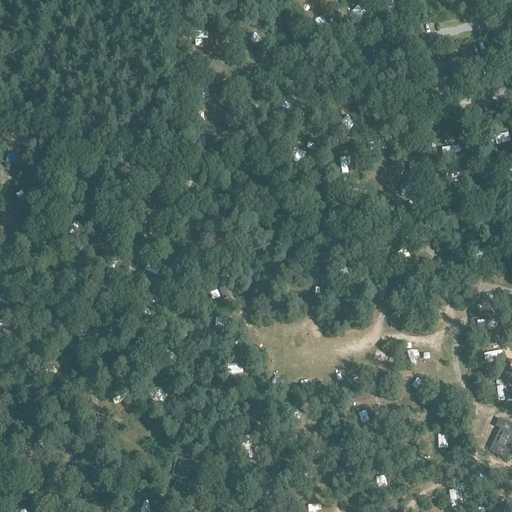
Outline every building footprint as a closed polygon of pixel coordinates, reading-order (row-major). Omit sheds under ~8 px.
[(470,173),(488,168),(485,157),(467,162),(470,173)] [(431,186),(449,180),(445,169),(427,175),(431,186)] [(265,266),(281,256),(275,246),(259,256),(265,266)] [(502,271),(497,262),(487,268),(492,277),(502,271)] [(173,314),(187,302),(180,293),(165,305),(173,314)] [(138,358),(124,371),(132,379),(146,366),(138,358)] [(412,384),(418,390),(424,383),(418,378),(412,384)] [(181,403),(176,394),(166,400),(171,409),(181,403)] [(500,431),(489,453),(507,461),(511,453),(506,451),(511,439),(511,426),(501,421),(497,428),(500,431)] [(175,459),(172,477),(188,479),(190,461),(175,459)] [(59,497),(71,483),(63,475),(50,489),(59,497)]
